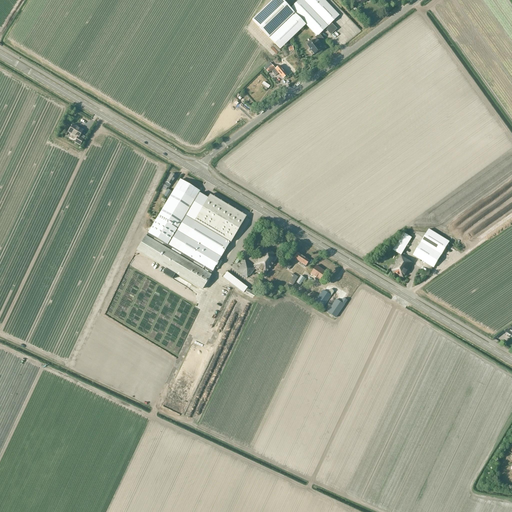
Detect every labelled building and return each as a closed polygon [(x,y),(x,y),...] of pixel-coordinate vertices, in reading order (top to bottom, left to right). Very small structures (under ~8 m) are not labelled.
[(306,25),(317,36),(319,34),(321,33),(325,29),(331,35),(337,29),(331,23),(339,15),(324,0),(299,0),(290,9),(281,0),(272,0),(252,21),(269,38),(280,49),(306,25)] [(321,33),(319,34),(317,36),(315,38),(316,39),(314,41),(313,40),(307,45),(314,54),(320,50),(317,46),(320,44),(319,43),(324,40),(320,35),(321,34),(321,33)] [(270,62),(264,68),(269,73),(275,68),(270,62)] [(283,78),(287,75),(280,66),(276,69),(275,69),(272,71),(275,76),(278,73),(283,78)] [(73,124),(68,133),(71,135),(76,139),(74,143),(79,146),(83,139),(85,137),(80,134),(83,131),(73,124)] [(171,185),(176,176),(171,173),(166,182),(163,188),(166,190),(167,187),(169,188),(171,185)] [(180,180),(172,192),(166,203),(162,209),(148,233),(146,236),(145,235),(136,251),(166,268),(163,273),(172,279),(175,274),(202,290),(211,275),(210,275),(229,243),(230,243),(246,217),(209,196),(205,203),(196,197),(199,191),(180,180)] [(168,189),(163,196),(167,199),(172,192),(168,189)] [(434,268),(450,242),(429,229),(413,255),(434,268)] [(404,232),(393,250),(401,255),(407,246),(412,238),(404,232)] [(265,274),(279,257),(267,248),(263,253),(262,252),(260,254),(261,255),(257,260),(256,259),(255,261),(255,262),(253,265),(253,266),(244,259),(241,262),(242,263),(237,271),(246,278),(249,275),(250,276),(255,269),(257,271),(258,269),(265,274)] [(304,265),(303,266),(305,267),(309,260),(297,252),(294,258),(304,265)] [(401,255),(391,271),(404,278),(413,263),(409,261),(410,260),(401,255)] [(289,270),(292,265),(287,262),(284,267),(289,270)] [(316,265),(310,274),(316,278),(315,279),(318,281),(318,280),(320,281),(325,272),(316,265)] [(243,292),(247,287),(227,272),(223,277),(243,292)] [(293,276),(289,283),(293,285),(298,277),(292,274),(291,275),(293,276)] [(306,279),(301,276),(296,282),(300,285),(302,282),(304,283),(306,279)] [(327,294),(323,291),(315,302),(323,308),(334,292),(330,290),(327,294)] [(336,300),(328,312),(336,317),(347,301),(343,299),(341,303),(336,300)]
